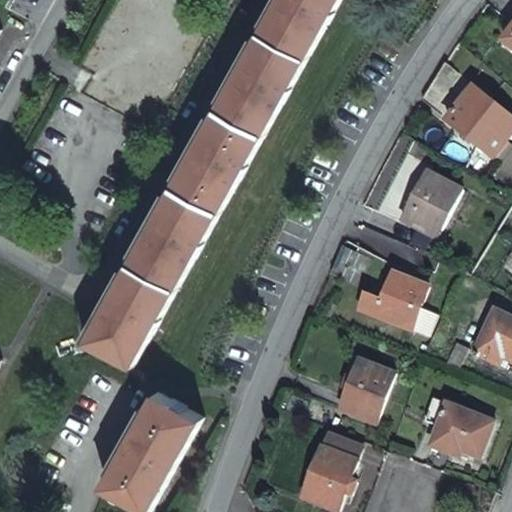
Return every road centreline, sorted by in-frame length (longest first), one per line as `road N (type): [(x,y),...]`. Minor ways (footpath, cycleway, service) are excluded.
road 1 (residential): [(466,0),(431,40),(310,271),(218,511)]
road 2 (residential): [(0,245),(68,283),(103,281),(255,0)]
road 3 (residential): [(0,116),(63,0)]
road 4 (unknown): [(66,511),(114,395)]
